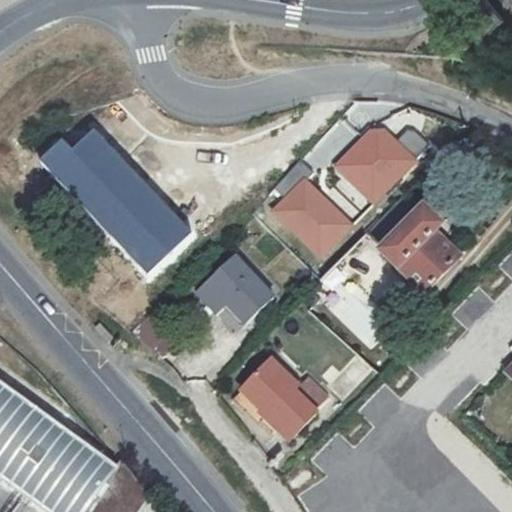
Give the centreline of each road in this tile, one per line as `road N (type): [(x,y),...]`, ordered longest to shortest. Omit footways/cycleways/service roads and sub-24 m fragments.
road 1 (unclassified): [(511,124),(415,87),(363,79),(304,82),(229,105),(185,101),(161,82),(150,55),(144,0)]
road 2 (secondary): [(0,263),(208,511)]
road 3 (residential): [(287,511),(197,394)]
road 4 (tertiary): [(253,0),(383,13)]
